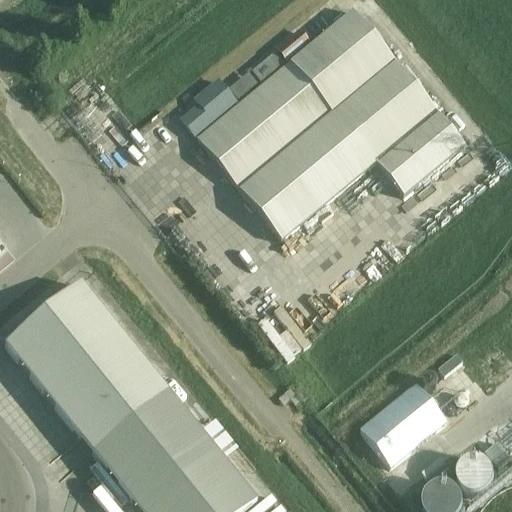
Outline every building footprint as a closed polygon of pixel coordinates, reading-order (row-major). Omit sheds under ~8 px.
[(281,245),(375,168),(375,167),(403,201),(464,150),(352,15),(238,109),(218,85),(194,104),(199,110),(181,125),(197,144),(281,245)] [(172,106),(136,130),(144,141),(179,117),(172,106)] [(169,128),(157,138),(170,154),(182,143),(169,128)] [(487,197),(511,178),(511,177),(506,169),(480,188),(487,197)] [(454,186),(416,218),(429,233),(467,202),(454,186)] [(262,225),(253,233),(269,252),(278,244),(262,225)] [(301,265),(317,251),(301,233),(285,247),(301,265)] [(325,299),(331,308),(370,283),(364,274),(325,299)] [(4,349),(93,458),(136,511),(249,511),(256,507),(168,397),(79,288),(4,349)] [(319,360),(341,340),(309,303),(286,323),(319,360)] [(456,359),(438,373),(444,380),(462,366),(456,359)] [(415,390),(360,435),(390,472),(446,427),(415,390)] [(485,457),(498,473),(511,462),(498,447),(485,457)] [(477,465),(471,466),(464,470),(460,476),(458,483),(459,490),(463,496),(469,501),(476,502),(483,501),(490,497),(494,490),(495,483),(493,476),(489,470),(483,466),(477,465)] [(426,503),(424,510),(424,511),(464,511),(465,510),(463,503),(459,496),(452,492),(444,490),(437,492),(430,496),(426,503)]
